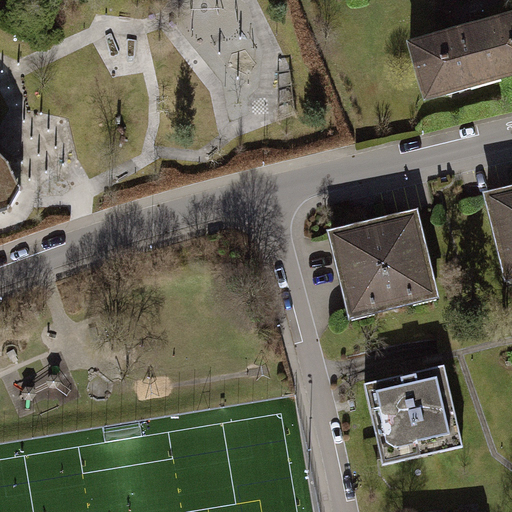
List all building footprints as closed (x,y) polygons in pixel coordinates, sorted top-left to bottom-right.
[(511,17),(411,46),(425,95),(444,90),(446,97),(470,90),(468,83),(511,70),(511,17)] [(279,73),(279,121),(296,114),(291,70),(279,73)] [(0,209),(6,208),(16,191),(5,169),(0,162),(0,209)] [(511,180),(484,188),(509,280),(511,279),(511,180)] [(423,210),(328,236),(352,324),(447,299),(423,210)] [(401,373),(366,381),(371,409),(374,416),(377,434),(384,463),(413,457),(420,455),(466,445),(447,363),(416,370),(401,373)]
